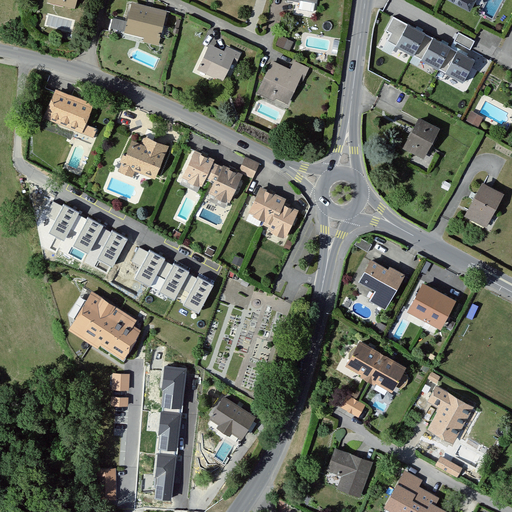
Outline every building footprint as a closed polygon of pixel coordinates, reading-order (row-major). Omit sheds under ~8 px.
[(448,0),(471,13),(478,0),(477,0),(448,0)] [(164,9),(129,2),(122,34),(158,41),(164,9)] [(424,34),(394,17),(387,29),(392,33),(387,41),(413,55),(424,34)] [(474,40),(459,33),(455,41),(470,48),(474,40)] [(450,48),(424,34),(413,55),(438,68),(450,48)] [(222,52),(208,45),(195,72),(226,88),(244,53),(226,44),(222,52)] [(474,61),(450,48),(438,68),(463,82),(474,61)] [(290,70),(271,61),(256,90),(287,107),(307,68),(294,62),(290,70)] [(92,105),(52,90),(41,120),(93,140),(97,129),(84,124),(92,105)] [(439,128),(418,117),(402,148),(422,159),(439,128)] [(143,144),(131,139),(118,170),(132,176),(135,170),(154,178),(167,147),(145,138),(143,144)] [(240,175),(192,151),(179,177),(227,200),(240,175)] [(254,175),(261,160),(246,154),(239,169),(254,175)] [(300,207),(255,186),(243,212),(269,225),(266,231),(284,240),(300,207)] [(502,197),(481,186),(463,220),(484,231),(502,197)] [(79,213),(64,205),(49,233),(64,241),(79,213)] [(103,225),(88,217),(73,246),(88,254),(103,225)] [(128,239),(112,231),(97,259),(113,267),(128,239)] [(358,239),(354,246),(366,253),(370,246),(358,239)] [(165,258),(150,250),(135,279),(150,287),(165,258)] [(387,271),(370,262),(357,285),(374,294),(368,304),(384,312),(404,277),(388,268),(387,271)] [(190,271),(174,263),(159,292),(174,300),(190,271)] [(214,285),(198,277),(183,305),(199,313),(214,285)] [(460,302),(426,284),(410,313),(444,331),(460,302)] [(144,327),(89,294),(68,329),(123,362),(144,327)] [(409,368),(361,341),(347,367),(394,393),(409,368)] [(186,369),(164,367),(159,412),(181,414),(186,369)] [(130,374),(113,373),(113,389),(130,389),(130,374)] [(476,403),(438,383),(430,398),(441,404),(428,428),(455,442),(476,403)] [(363,401),(347,392),(340,403),(356,412),(363,401)] [(233,430),(242,436),(256,416),(226,396),(212,417),(222,423),(220,426),(231,433),(233,430)] [(128,398),(113,397),(112,405),(127,406),(128,398)] [(181,414),(159,412),(155,454),(156,454),(177,457),(181,414)] [(343,475),(338,487),(360,495),(371,463),(336,450),(329,470),(343,475)] [(177,457),(156,454),(154,478),(157,478),(155,500),(172,502),(177,457)] [(463,465),(442,454),(437,463),(458,474),(463,465)] [(116,469),(98,469),(98,498),(117,498),(116,469)] [(405,469),(387,503),(402,511),(446,511),(450,506),(435,498),(437,494),(417,484),(420,478),(405,469)]
